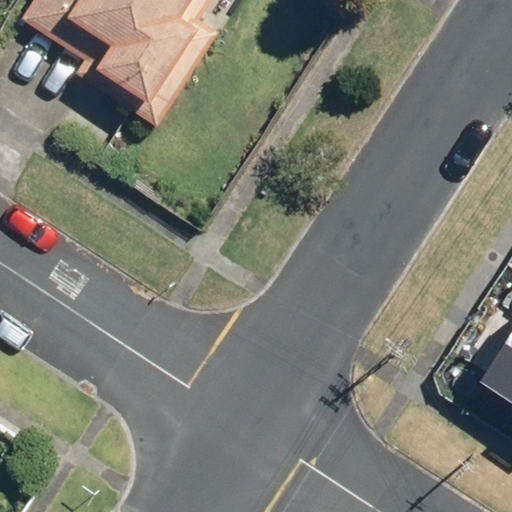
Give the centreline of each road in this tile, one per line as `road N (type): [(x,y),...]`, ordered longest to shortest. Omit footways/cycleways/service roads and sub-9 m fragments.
road 1 (tertiary): [(246,419),(511,14)]
road 2 (residential): [(0,259),(246,419)]
road 3 (residential): [(246,419),(385,511)]
